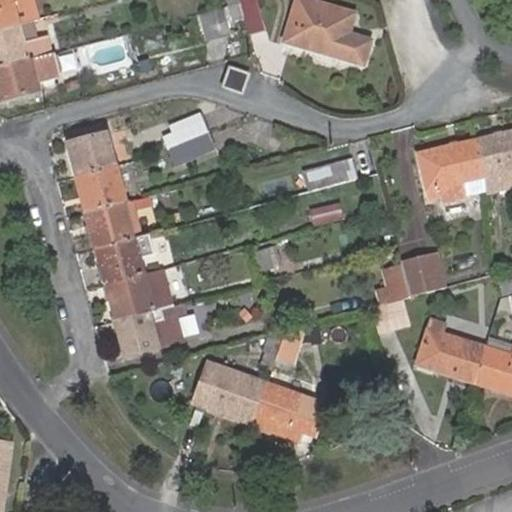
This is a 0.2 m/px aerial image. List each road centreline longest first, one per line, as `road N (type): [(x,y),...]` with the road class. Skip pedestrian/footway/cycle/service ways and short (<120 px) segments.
road 1 (residential): [(0,360),(94,476),(147,511)]
road 2 (residential): [(352,511),(511,458)]
